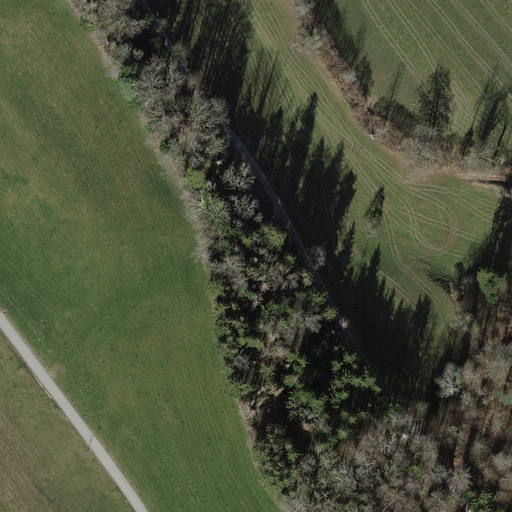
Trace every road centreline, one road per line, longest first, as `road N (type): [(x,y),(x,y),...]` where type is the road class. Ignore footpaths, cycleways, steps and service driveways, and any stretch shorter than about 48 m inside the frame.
road 1 (track): [(468,511),(142,0)]
road 2 (track): [(307,0),(384,118),(425,142),(511,167)]
road 3 (unclassified): [(142,511),(0,322)]
